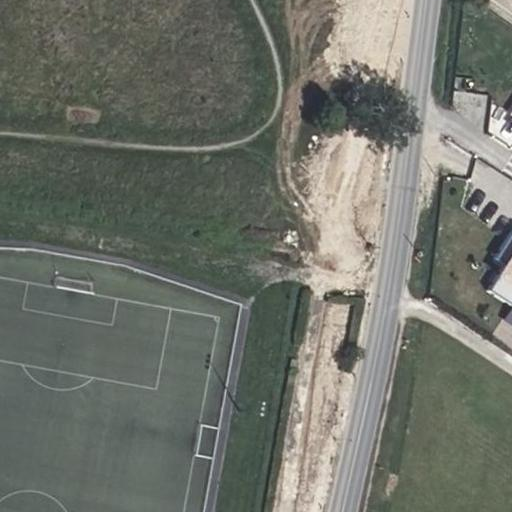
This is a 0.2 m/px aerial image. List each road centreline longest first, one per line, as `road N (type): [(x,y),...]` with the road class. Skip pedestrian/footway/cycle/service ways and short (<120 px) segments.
road 1 (tertiary): [(341,511),(439,0)]
road 2 (unknown): [(383,305),(511,379)]
